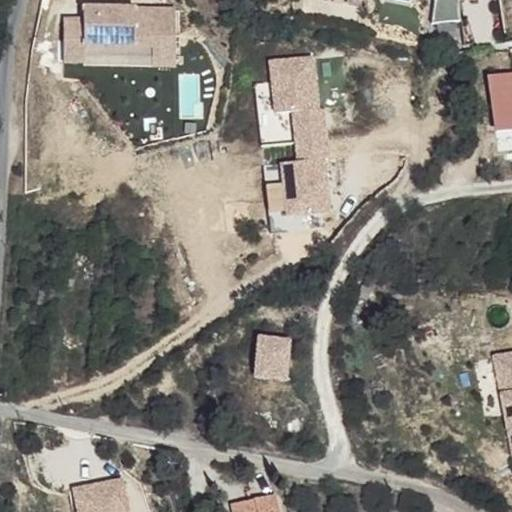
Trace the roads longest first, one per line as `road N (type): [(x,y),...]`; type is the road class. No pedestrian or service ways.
road 1 (unclassified): [(477,511),(0,405)]
road 2 (unclassified): [(0,311),(15,0)]
